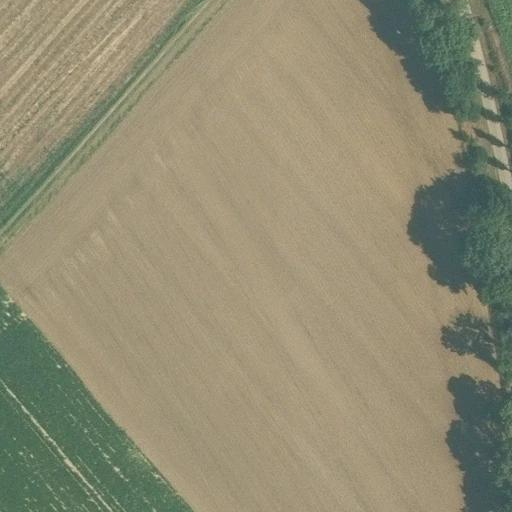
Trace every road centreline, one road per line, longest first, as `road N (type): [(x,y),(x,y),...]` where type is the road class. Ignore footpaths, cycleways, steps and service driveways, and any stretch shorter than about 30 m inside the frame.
road 1 (track): [(0,261),(228,0)]
road 2 (track): [(511,175),(464,0)]
